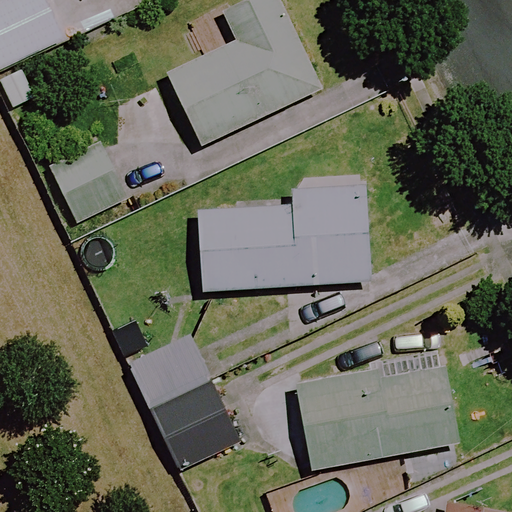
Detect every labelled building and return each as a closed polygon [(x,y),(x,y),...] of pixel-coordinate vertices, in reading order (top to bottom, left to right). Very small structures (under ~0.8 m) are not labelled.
[(0,65),(4,75),(71,43),(50,0),(6,0),(0,3),(0,65)] [(206,157),(329,103),(282,0),(256,0),(232,11),(246,42),(170,76),(206,157)] [(39,103),(26,72),(4,81),(17,112),(39,103)] [(137,210),(107,142),(52,166),(82,234),(137,210)] [(209,210),(212,292),(389,286),(385,189),(301,192),(301,206),(209,210)] [(157,416),(221,384),(198,338),(134,370),(157,416)] [(323,478),(467,453),(451,362),(307,387),(323,478)] [(186,475),(250,443),(221,384),(157,416),(186,475)] [(511,511),(511,510),(454,502),(452,511),(511,511)]
